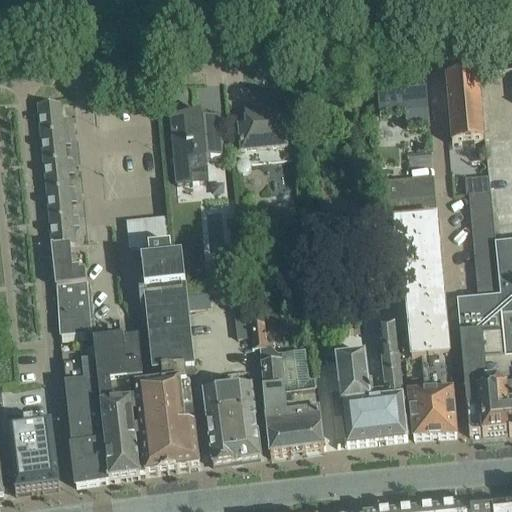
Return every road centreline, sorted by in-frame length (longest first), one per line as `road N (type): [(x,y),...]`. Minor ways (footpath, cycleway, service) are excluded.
road 1 (residential): [(23,77),(430,54),(511,40)]
road 2 (residential): [(144,507),(511,471)]
road 3 (residential): [(60,427),(23,77)]
